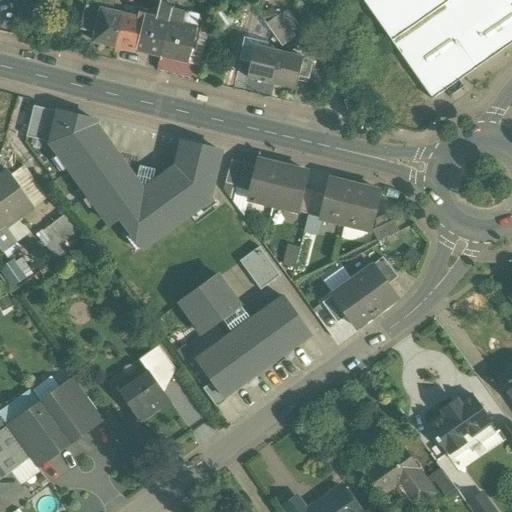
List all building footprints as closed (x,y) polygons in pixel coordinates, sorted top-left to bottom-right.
[(162,0),(158,18),(149,55),(161,57),(172,10),(164,0),(162,0)] [(197,28),(188,64),(199,67),(207,32),(185,0),(164,0),(172,10),(176,11),(174,22),(197,28)] [(511,0),(362,0),(432,100),(446,90),(458,81),(511,43),(511,0)] [(123,16),(108,13),(110,7),(92,3),(86,27),(97,30),(94,42),(116,47),(123,16)] [(267,26),(253,6),(247,10),(262,33),(269,28),(267,26)] [(197,28),(174,22),(176,11),(172,10),(161,57),(188,64),(197,28)] [(158,18),(140,14),(139,20),(123,16),(116,47),(149,55),(158,18)] [(279,18),(267,26),(269,28),(280,43),(291,35),(279,18)] [(268,45),(246,39),(241,60),(251,63),(247,78),(274,84),(281,54),(267,51),(268,45)] [(314,56),(293,51),(292,57),(281,54),(274,84),(295,89),(298,77),(309,79),(314,56)] [(462,87),(458,81),(446,90),(450,96),(462,87)] [(57,113),(34,108),(27,139),(50,144),(57,113)] [(95,122),(57,113),(50,144),(110,226),(120,218),(143,250),(209,202),(221,152),(183,143),(176,167),(142,192),(94,126),(95,122)] [(243,164),(231,161),(225,184),(236,187),(243,164)] [(282,167),(258,161),(256,167),(250,191),(248,200),(273,206),(282,167)] [(256,167),(243,164),(236,187),(250,191),(256,167)] [(307,173),(282,167),(273,206),(297,212),(303,189),(307,173)] [(140,168),(136,182),(150,185),(153,172),(140,168)] [(26,170),(13,178),(33,206),(45,197),(26,170)] [(30,203),(8,171),(0,176),(0,250),(2,253),(17,243),(2,223),(30,203)] [(354,186),(330,180),(326,196),(320,219),(344,225),(354,186)] [(379,192),(354,186),(344,225),(369,231),(379,192)] [(314,192),(303,189),(297,212),(309,215),(314,193),(314,192)] [(326,196),(314,193),(309,215),(308,216),(320,219),(326,196)] [(393,221),(372,231),(377,242),(399,232),(393,221)] [(258,252),(241,264),(260,291),(278,279),(258,252)] [(398,278),(382,258),(373,266),(387,286),(398,278)] [(387,286),(373,266),(352,281),(376,314),(397,299),(387,286)] [(219,276),(180,303),(195,325),(200,322),(206,331),(234,311),(221,293),(228,288),(219,276)] [(376,314),(352,281),(332,296),(347,317),(356,329),(376,314)] [(347,317),(332,296),(322,303),(337,324),(347,317)] [(283,298),(197,360),(213,383),(224,398),(311,336),(283,298)] [(231,332),(242,324),(235,313),(223,322),(231,332)] [(511,367),(495,380),(511,404),(511,367)] [(148,372),(129,386),(126,382),(116,389),(139,420),(158,406),(160,409),(171,401),(148,370),(147,371),(148,372)] [(74,380),(41,404),(69,443),(92,427),(91,426),(77,408),(88,400),(74,380)] [(224,398),(213,383),(203,390),(216,408),(226,401),(224,398)] [(490,423),(471,397),(459,405),(458,403),(452,402),(443,409),(442,415),(443,417),(427,429),(434,439),(437,443),(450,462),(477,442),(479,445),(493,434),(487,425),(490,423)] [(102,418),(88,400),(77,408),(91,426),(102,418)] [(69,443),(41,404),(8,428),(22,448),(33,440),(46,459),(46,460),(69,443)] [(8,428),(0,417),(0,495),(1,497),(19,485),(10,473),(30,459),(22,448),(8,428)] [(511,425),(509,422),(497,431),(511,451),(511,425)] [(46,459),(33,440),(22,448),(30,459),(35,466),(46,459)] [(435,494),(401,446),(365,473),(381,496),(398,483),(416,507),(435,494)] [(442,472),(431,479),(446,500),(458,493),(442,472)] [(358,511),(342,489),(308,511),(358,511)] [(493,511),(481,494),(467,504),(473,511),(493,511)] [(305,511),(297,499),(286,507),(288,511),(305,511)]
